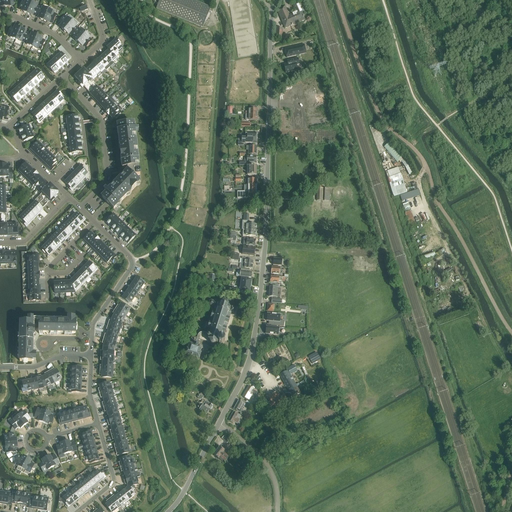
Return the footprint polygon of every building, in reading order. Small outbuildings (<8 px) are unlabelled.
[(23,12),(27,14),(32,3),(26,1),(26,2),(23,0),(19,9),(22,10),(23,10),(24,11),(23,12)] [(159,0),(156,9),(203,28),(211,8),(190,0),(159,0)] [(33,15),(36,16),(40,8),(37,7),(37,5),(32,3),(27,14),(31,16),(32,14),(33,14),(33,15)] [(296,12),(289,15),(285,7),(278,11),(285,28),(305,20),(298,5),(293,6),(296,12)] [(40,8),(36,16),(39,18),(39,17),(41,18),(40,20),(44,21),(48,10),(43,8),(42,9),(40,8)] [(48,10),(44,21),(47,23),(48,21),(49,22),(53,24),(56,15),(53,14),(54,12),(48,10)] [(61,29),(64,31),(72,22),(67,18),(67,19),(64,17),(58,24),(61,27),(61,26),(62,27),(61,29)] [(69,34),(72,36),(78,29),(76,27),(76,26),(72,22),(64,31),(67,34),(68,32),(70,33),(69,34)] [(10,38),(16,40),(21,29),(17,28),(16,29),(15,29),(15,28),(12,27),(8,35),(11,37),(10,38)] [(25,43),(28,34),(25,33),(23,33),(24,31),(21,29),(16,40),(21,43),(22,41),(25,43)] [(80,31),(78,29),(72,36),(75,38),(76,39),(75,40),(78,43),(86,34),(81,30),(80,31)] [(27,45),(32,47),(37,36),(33,35),(33,37),(31,36),(31,35),(28,34),(25,43),(27,44),(27,45)] [(86,34),(78,43),(81,45),(82,44),(83,45),(86,48),(92,41),(89,38),(90,37),(86,34)] [(37,36),(32,47),(38,50),(38,49),(41,50),(45,41),(42,40),(41,40),(40,40),(41,38),(37,36)] [(114,43),(111,45),(119,52),(122,49),(122,48),(119,44),(120,43),(116,39),(113,42),(114,43)] [(119,52),(111,45),(107,48),(109,51),(109,50),(114,56),(115,56),(118,53),(119,54),(120,53),(119,52)] [(306,54),(304,45),(285,49),(287,58),(306,54)] [(109,50),(109,51),(105,54),(112,62),(113,62),(117,58),(115,56),(114,56),(109,50)] [(60,55),(57,58),(64,66),(66,64),(67,66),(69,65),(67,63),(68,62),(61,54),(60,55)] [(112,62),(105,54),(101,58),(109,66),(112,62)] [(57,58),(56,59),(52,62),(59,70),(61,68),(63,70),(64,69),(63,67),(64,66),(57,58)] [(101,58),(98,61),(97,61),(104,69),(105,69),(109,66),(101,58)] [(284,65),(286,73),(297,71),(296,65),(299,65),(298,58),(287,61),(288,64),(284,65)] [(98,61),(97,60),(93,64),(93,65),(100,73),(104,69),(97,61),(98,61)] [(51,69),(55,74),(59,70),(52,62),(49,65),(48,66),(49,68),(50,70),(51,69)] [(96,76),(97,76),(100,73),(93,65),(89,69),(96,76)] [(89,69),(86,72),(85,72),(92,80),(96,77),(97,78),(98,77),(97,76),(96,76),(89,69)] [(84,79),(88,84),(92,80),(85,72),(86,72),(84,70),(80,74),(84,79)] [(33,75),(40,83),(44,79),(40,74),(41,74),(39,72),(37,71),(36,72),(33,75)] [(84,79),(80,74),(76,78),(79,82),(78,83),(79,85),(82,88),(84,87),(88,84),(84,79)] [(29,78),(28,79),(35,87),(37,86),(38,87),(39,86),(38,85),(40,83),(33,75),(29,78)] [(27,80),(24,83),(31,91),(33,89),(34,91),(36,90),(34,88),(35,87),(28,79),(27,80)] [(84,87),(91,95),(99,88),(99,87),(92,80),(88,84),(84,87)] [(29,93),(31,91),(24,83),(20,86),(19,87),(26,95),(28,94),(29,96),(31,94),(29,93)] [(19,88),(15,91),(22,99),(24,97),(25,99),(27,98),(25,96),(26,95),(19,87),(19,88)] [(91,95),(95,99),(102,92),(102,91),(99,88),(91,95)] [(13,99),(17,103),(22,99),(15,91),(11,94),(10,95),(12,97),(11,97),(13,99)] [(55,95),(53,97),(60,104),(64,101),(63,100),(60,96),(62,95),(58,91),(54,94),(55,95)] [(103,92),(102,92),(95,99),(98,103),(106,96),(103,92)] [(98,103),(102,107),(110,100),(109,99),(106,96),(98,103)] [(60,105),(60,104),(53,97),(49,100),(56,108),(60,105)] [(56,108),(49,100),(45,104),(52,112),(52,111),(56,108)] [(102,107),(105,111),(113,104),(110,100),(102,107)] [(45,104),(41,107),(48,115),(52,112),(45,104)] [(105,111),(108,116),(109,115),(117,108),(117,107),(113,104),(105,111)] [(249,115),(257,115),(257,109),(256,109),(256,106),(250,106),(250,109),(249,109),(249,115)] [(0,120),(0,121),(1,120),(2,120),(3,115),(7,116),(9,108),(5,107),(5,109),(0,107),(0,120)] [(48,115),(41,107),(37,111),(44,119),(48,115)] [(117,108),(109,115),(113,119),(116,116),(117,116),(121,113),(121,112),(117,108)] [(40,123),(44,119),(37,111),(33,115),(36,118),(35,119),(39,123),(40,123)] [(102,198),(114,209),(133,190),(138,185),(141,182),(139,169),(135,129),(134,124),(118,125),(118,131),(120,149),(121,152),(121,153),(121,156),(123,170),(123,171),(123,176),(102,198)] [(31,131),(29,126),(23,129),(23,128),(21,129),(21,130),(19,130),(20,132),(20,134),(21,136),(31,132),(31,131)] [(32,133),(31,132),(21,136),(22,138),(23,140),(24,142),(26,141),(26,142),(28,141),(28,140),(34,138),(32,133)] [(242,140),(238,140),(238,146),(244,146),(244,144),(256,144),(257,134),(245,134),(245,138),(242,138),(242,140)] [(32,151),(35,153),(42,146),(39,142),(38,143),(34,146),(32,144),(28,148),(31,152),(32,151)] [(384,147),(397,162),(399,161),(411,175),(414,172),(390,142),(384,147)] [(35,153),(39,157),(46,150),(46,149),(42,146),(35,153)] [(249,151),(248,157),(254,157),(254,155),(256,155),(256,147),(246,147),(246,151),(249,151)] [(47,150),(46,150),(39,157),(43,161),(50,153),(47,150)] [(50,153),(43,161),(46,165),(54,157),(50,153)] [(58,161),(54,158),(54,157),(46,165),(49,167),(48,168),(51,171),(55,167),(54,165),(57,162),(58,161)] [(28,165),(25,162),(21,166),(22,168),(19,171),(18,172),(22,175),(22,176),(30,168),(27,166),(28,165)] [(3,171),(3,178),(8,177),(8,179),(12,179),(12,171),(9,171),(8,165),(7,165),(7,164),(2,165),(2,166),(3,171)] [(79,169),(77,171),(83,178),(84,179),(85,178),(88,175),(87,174),(84,171),(85,169),(81,165),(78,168),(79,169)] [(247,166),(247,176),(256,175),(256,166),(247,166)] [(23,176),(26,179),(33,172),(30,168),(22,176),(23,176)] [(38,175),(34,171),(33,172),(26,179),(29,183),(30,183),(37,176),(38,175)] [(84,179),(83,178),(77,171),(73,175),(80,182),(84,179)] [(80,182),(73,175),(69,179),(76,185),(77,186),(80,182)] [(30,183),(34,187),(41,179),(37,176),(30,183)] [(37,190),(38,191),(45,183),(41,179),(34,187),(37,190)] [(76,187),(77,186),(76,185),(69,179),(65,183),(69,186),(68,187),(72,191),(76,187)] [(45,183),(38,191),(41,194),(42,193),(49,187),(45,183)] [(42,193),(46,197),(50,193),(54,189),(50,185),(49,187),(42,193)] [(257,185),(248,185),(248,189),(245,189),(244,189),(244,191),(245,191),(245,192),(237,193),(237,198),(248,198),(248,195),(256,194),(256,189),(257,189),(257,185)] [(46,197),(50,201),(51,203),(54,200),(54,199),(56,198),(55,197),(58,193),(54,189),(50,193),(46,197)] [(418,190),(400,196),(402,202),(420,196),(418,190)] [(41,194),(35,201),(42,209),(50,201),(46,197),(42,193),(41,194)] [(35,202),(31,205),(31,206),(39,213),(42,209),(35,201),(34,202),(35,202)] [(408,203),(402,205),(405,213),(410,211),(408,203)] [(31,206),(27,209),(35,217),(39,213),(31,206)] [(24,213),(23,213),(31,221),(35,217),(27,209),(24,213)] [(23,213),(23,214),(20,217),(21,218),(20,218),(24,221),(22,223),(26,227),(30,224),(29,223),(31,221),(23,213)] [(72,217),(79,225),(81,222),(82,223),(85,220),(81,216),(80,217),(76,214),(75,214),(72,217)] [(243,230),(256,231),(257,225),(246,225),(246,222),(248,222),(249,215),(244,214),(243,224),(244,224),(243,230)] [(110,226),(111,227),(118,219),(114,216),(114,215),(112,217),(111,216),(110,218),(106,223),(107,224),(110,226)] [(71,218),(68,221),(75,228),(79,225),(72,217),(71,218)] [(112,229),(111,231),(112,232),(114,230),(115,231),(122,224),(122,223),(118,219),(111,227),(111,228),(112,229)] [(64,225),(72,232),(75,228),(68,221),(65,225),(64,225)] [(118,235),(119,235),(127,228),(123,224),(122,224),(115,231),(116,232),(114,234),(116,235),(117,234),(118,235)] [(64,225),(60,229),(68,236),(72,232),(64,225)] [(131,232),(130,231),(127,228),(119,235),(120,236),(121,237),(119,239),(121,240),(122,239),(123,240),(131,232)] [(57,233),(64,240),(68,236),(60,229),(57,232),(57,233)] [(134,235),(131,232),(123,240),(124,241),(127,243),(128,244),(132,240),(133,240),(134,238),(135,236),(134,235)] [(60,244),(64,240),(57,233),(56,233),(53,237),(60,244)] [(87,245),(95,237),(91,233),(87,237),(87,236),(83,240),(83,241),(87,244),(87,245)] [(49,240),(57,248),(60,244),(53,237),(49,240)] [(88,245),(91,248),(99,241),(95,237),(87,245),(88,245)] [(45,244),(53,252),(57,248),(49,240),(49,241),(45,244)] [(95,252),(102,245),(99,241),(91,248),(95,252)] [(42,248),(41,248),(41,249),(45,253),(45,252),(49,256),(53,252),(45,244),(42,248)] [(99,256),(106,248),(102,245),(95,252),(96,253),(99,256)] [(242,255),(254,256),(255,248),(243,247),(242,255)] [(110,252),(106,248),(99,256),(102,259),(103,260),(110,252)] [(103,260),(106,263),(107,262),(108,263),(111,259),(112,261),(116,257),(113,254),(112,254),(110,252),(103,260)] [(27,258),(27,263),(28,263),(38,263),(38,259),(39,259),(39,254),(33,255),(33,257),(28,258),(27,258)] [(89,263),(85,267),(93,274),(97,270),(98,269),(94,265),(93,266),(89,263)] [(93,274),(85,267),(82,271),(89,278),(93,274)] [(271,275),(279,275),(280,268),(272,267),(271,275)] [(86,281),(89,278),(82,271),(78,274),(85,282),(86,281)] [(85,282),(78,274),(74,278),(82,286),(85,282)] [(132,283),(141,289),(144,284),(143,283),(144,282),(136,277),(132,283)] [(278,281),(282,281),(282,278),(279,277),(271,277),(270,283),(271,283),(270,286),(275,287),(276,283),(278,284),(278,281)] [(82,286),(74,278),(70,282),(75,291),(77,289),(78,290),(82,286)] [(240,291),(250,292),(251,280),(242,279),(240,291)] [(55,293),(60,293),(60,283),(57,283),(57,282),(52,282),(52,288),(54,288),(55,292),(55,293)] [(75,291),(70,282),(65,282),(66,293),(71,292),(71,291),(74,291),(75,291)] [(129,287),(138,293),(141,289),(132,283),(129,287)] [(138,293),(129,287),(126,292),(135,298),(138,293)] [(269,297),(277,298),(278,288),(270,287),(269,297)] [(135,298),(126,292),(122,298),(129,303),(131,302),(135,298)] [(190,344),(188,350),(187,349),(185,355),(186,355),(185,358),(192,361),(193,358),(199,360),(201,354),(200,354),(202,348),(198,347),(199,346),(198,346),(198,345),(197,345),(200,338),(200,337),(200,336),(201,336),(201,335),(202,335),(203,335),(204,335),(208,336),(208,337),(207,337),(208,338),(209,338),(208,340),(209,341),(209,340),(210,341),(210,342),(210,343),(211,344),(212,344),(212,345),(213,345),(214,345),(214,344),(215,344),(216,343),(217,343),(218,343),(219,344),(222,345),(224,344),(225,341),(223,338),(225,334),(227,329),(226,329),(228,324),(230,319),(229,319),(231,313),(231,312),(235,314),(236,309),(231,307),(230,306),(228,306),(228,305),(228,304),(228,303),(227,303),(227,302),(226,302),(225,302),(225,301),(224,302),(223,302),(222,302),(222,303),(221,304),(221,303),(221,304),(218,303),(213,301),(212,301),(211,301),(210,302),(209,303),(209,304),(210,305),(210,306),(211,306),(215,308),(214,309),(213,314),(212,314),(211,319),(210,323),(209,323),(209,324),(207,323),(206,327),(208,328),(208,329),(207,333),(204,333),(203,332),(202,332),(201,333),(200,333),(200,334),(199,334),(198,335),(198,336),(197,339),(192,337),(190,344)] [(115,309),(126,316),(129,312),(128,312),(129,310),(123,305),(121,305),(120,307),(118,305),(115,309)] [(115,315),(113,318),(122,322),(123,320),(123,321),(126,316),(115,309),(112,314),(115,315)] [(271,325),(284,326),(284,321),(280,321),(280,315),(267,314),(267,321),(271,322),(271,325)] [(77,330),(77,326),(76,326),(76,320),(75,320),(75,318),(68,318),(68,319),(35,319),(21,318),(20,330),(20,329),(20,333),(20,339),(20,351),(20,362),(23,362),(24,363),(28,363),(28,362),(32,362),(32,360),(34,360),(36,360),(36,354),(34,354),(35,340),(35,337),(35,335),(34,335),(37,333),(39,333),(39,335),(39,336),(76,336),(76,331),(77,330)] [(109,320),(108,325),(120,329),(122,324),(121,324),(122,322),(113,318),(112,321),(109,320)] [(108,333),(117,336),(118,334),(119,334),(120,329),(108,325),(106,330),(109,331),(108,333)] [(265,334),(278,335),(279,328),(266,327),(265,334)] [(117,336),(108,333),(107,335),(105,334),(103,339),(116,343),(117,338),(117,336)] [(103,348),(113,349),(114,347),(114,348),(116,343),(103,339),(102,344),(104,344),(103,348)] [(113,349),(103,348),(103,351),(101,351),(100,356),(113,357),(114,352),(113,352),(113,349)] [(314,355),(309,357),(312,364),(317,361),(314,355)] [(287,367),(291,375),(297,372),(293,364),(287,367)] [(49,372),(55,383),(59,381),(59,380),(61,379),(57,372),(57,371),(54,372),(53,369),(49,372)] [(280,376),(289,392),(297,387),(288,371),(280,376)] [(44,377),(47,387),(50,385),(51,386),(55,383),(49,372),(44,374),(46,376),(44,377)] [(36,377),(39,389),(44,388),(44,387),(47,387),(44,377),(41,378),(41,375),(36,377)] [(32,380),(30,381),(32,390),(34,390),(39,389),(36,377),(31,378),(32,380)] [(32,390),(30,381),(27,381),(27,379),(20,381),(22,387),(23,392),(32,390)] [(98,389),(99,394),(112,390),(111,386),(110,386),(109,383),(100,386),(100,388),(98,389)] [(250,395),(254,397),(257,393),(254,392),(252,390),(253,389),(249,386),(246,392),(250,395)] [(284,395),(289,403),(302,397),(297,387),(289,392),(284,395)] [(113,395),(112,390),(99,394),(101,399),(103,398),(104,400),(113,397),(112,395),(113,395)] [(250,395),(246,392),(243,397),(249,401),(252,396),(254,398),(254,397),(250,395)] [(289,403),(284,395),(284,394),(280,397),(277,392),(271,396),(269,395),(267,396),(267,397),(270,402),(268,403),(272,410),(285,402),(286,405),(289,403)] [(114,400),(113,397),(104,400),(104,402),(102,403),(103,408),(116,404),(114,399),(114,400)] [(199,410),(207,415),(210,410),(212,410),(213,408),(213,406),(212,406),(213,406),(205,401),(205,402),(203,401),(200,404),(199,403),(199,404),(200,405),(198,407),(200,409),(199,410)] [(240,415),(243,416),(244,415),(243,415),(247,409),(244,408),(245,405),(238,401),(234,409),(241,413),(240,415)] [(107,412),(108,414),(117,411),(116,409),(117,409),(116,404),(103,408),(105,413),(107,412)] [(80,409),(83,419),(90,417),(88,410),(87,410),(86,407),(80,409)] [(32,414),(32,418),(35,418),(38,419),(37,420),(39,421),(38,422),(43,423),(46,412),(38,409),(36,413),(32,414)] [(75,410),(78,420),(83,419),(80,409),(76,410),(75,410)] [(117,411),(108,414),(108,416),(106,417),(107,422),(120,418),(118,413),(117,411)] [(290,417),(298,431),(308,425),(301,411),(290,417)] [(17,417),(24,426),(28,423),(27,423),(28,422),(27,421),(29,419),(32,418),(32,414),(27,415),(24,412),(17,417)] [(46,412),(43,423),(47,424),(47,423),(48,424),(49,423),(52,424),(55,415),(46,412)] [(234,422),(239,425),(241,421),(239,420),(241,416),(234,412),(229,421),(233,423),(234,422)] [(68,423),(65,413),(59,415),(60,416),(58,416),(60,425),(68,423)] [(11,431),(15,432),(16,430),(18,428),(19,429),(20,428),(21,429),(24,426),(17,417),(10,423),(13,426),(11,431)] [(120,418),(107,422),(109,426),(111,426),(112,428),(121,425),(120,423),(121,423),(120,418)] [(110,431),(111,435),(124,432),(122,427),(121,425),(112,428),(112,430),(110,431)] [(255,433),(264,443),(270,439),(261,428),(255,433)] [(5,435),(6,444),(17,443),(17,439),(15,439),(15,437),(14,438),(14,435),(15,432),(11,431),(9,435),(5,435)] [(82,436),(83,441),(93,438),(91,431),(84,433),(84,435),(82,436)] [(115,440),(116,442),(125,439),(124,437),(125,437),(124,432),(111,435),(112,440),(115,440)] [(93,438),(83,441),(84,445),(84,446),(95,443),(93,438)] [(125,439),(116,442),(116,444),(114,444),(115,449),(128,446),(126,441),(125,441),(125,439)] [(65,443),(68,454),(77,451),(74,443),(71,443),(71,442),(69,443),(69,442),(65,443)] [(17,448),(17,443),(6,444),(6,453),(11,453),(13,457),(17,454),(15,452),(15,449),(16,449),(16,448),(17,448)] [(68,454),(65,443),(61,444),(61,445),(59,445),(60,447),(57,447),(59,456),(68,454)] [(85,447),(86,451),(96,449),(95,443),(84,446),(84,445),(81,446),(82,448),(85,447)] [(128,446),(115,449),(116,454),(119,453),(120,456),(121,455),(129,453),(128,451),(129,450),(128,446)] [(223,461),(225,463),(225,462),(229,457),(224,452),(225,451),(220,448),(213,456),(218,459),(222,462),(223,461)] [(96,449),(86,451),(87,457),(97,454),(96,449)] [(14,465),(22,469),(27,459),(23,457),(23,458),(22,457),(21,458),(19,457),(17,454),(13,457),(16,461),(14,465)] [(97,454),(87,457),(89,462),(90,462),(91,463),(100,461),(97,454)] [(46,458),(52,468),(59,464),(55,456),(52,458),(52,456),(50,457),(50,456),(46,458)] [(119,463),(120,467),(133,464),(131,459),(130,459),(130,457),(122,459),(120,460),(121,462),(119,463)] [(40,465),(37,465),(37,469),(41,469),(45,475),(49,472),(48,470),(52,468),(46,458),(42,461),(43,461),(41,462),(42,463),(40,465)] [(31,461),(27,459),(22,469),(30,473),(32,469),(37,469),(37,465),(34,465),(31,463),(32,462),(31,462),(31,461)] [(134,469),(133,464),(120,467),(121,472),(124,472),(124,474),(134,471),(133,469),(134,469)] [(93,474),(100,483),(105,478),(100,471),(98,472),(97,471),(93,474)] [(134,471),(124,474),(125,476),(123,476),(124,481),(137,478),(135,473),(134,473),(134,471)] [(93,474),(89,478),(95,486),(100,483),(93,474)] [(84,482),(80,485),(87,493),(91,489),(85,481),(84,478),(82,480),(84,482)] [(89,478),(85,481),(91,489),(95,486),(89,478)] [(128,487),(134,489),(133,486),(138,485),(137,483),(138,483),(137,478),(124,481),(125,485),(127,486),(128,485),(128,487)] [(75,485),(74,486),(75,489),(72,491),(79,500),(83,496),(76,488),(77,487),(75,485)] [(80,485),(77,487),(76,488),(83,496),(87,493),(80,485)] [(124,487),(121,490),(129,500),(133,497),(133,496),(135,495),(132,491),(134,489),(128,487),(127,489),(126,488),(124,487)] [(117,496),(123,504),(125,502),(126,503),(129,500),(121,490),(117,493),(119,495),(117,496)] [(11,503),(12,503),(15,503),(15,502),(17,503),(17,504),(20,505),(22,494),(18,493),(19,492),(13,491),(13,493),(11,503)] [(68,495),(75,503),(79,500),(72,491),(68,495)] [(4,493),(2,504),(6,505),(6,503),(8,503),(7,504),(11,505),(12,503),(11,503),(13,493),(7,492),(7,493),(4,493)] [(22,494),(20,505),(24,506),(24,504),(26,504),(26,505),(29,505),(31,496),(31,494),(26,493),(25,494),(22,494)] [(75,503),(68,495),(64,498),(64,499),(63,500),(69,508),(75,503)] [(34,509),(38,510),(39,498),(36,498),(36,497),(31,496),(29,505),(29,507),(33,508),(33,507),(34,507),(34,509)] [(110,499),(118,509),(122,506),(121,505),(123,504),(117,496),(115,498),(114,496),(110,499)] [(39,498),(38,510),(41,510),(41,509),(43,509),(47,510),(49,498),(43,498),(43,499),(39,498)] [(118,509),(110,499),(106,502),(108,504),(106,505),(111,511),(112,511),(114,511),(118,509)]
